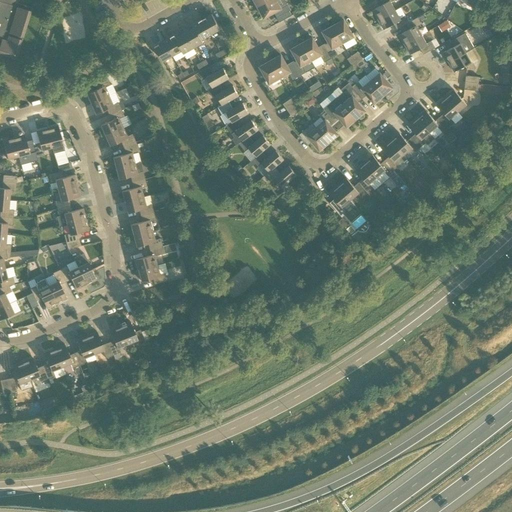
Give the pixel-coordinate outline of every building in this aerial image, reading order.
[(16,0),(0,0),(0,53),(16,58),(32,8),(16,3),(16,0)] [(292,16),(290,11),(291,11),(287,4),(280,7),(276,0),(272,0),(259,8),(264,18),(277,11),(282,21),(280,22),(279,22),(280,23),(292,16)] [(379,20),(396,11),(391,2),(394,0),(380,0),(383,5),(373,10),(379,20)] [(469,0),(467,5),(474,9),(478,0),(469,0)] [(406,24),(409,23),(405,16),(400,19),(396,11),(379,20),(384,30),(394,24),(397,30),(407,24),(406,24)] [(202,20),(211,35),(221,30),(212,15),(202,20)] [(405,45),(422,35),(417,27),(422,24),(418,18),(409,23),(406,24),(407,24),(409,30),(399,35),(405,45)] [(201,40),(202,40),(211,35),(202,20),(192,26),(194,28),(195,28),(201,40)] [(334,26),(343,43),(353,37),(344,20),(334,26)] [(334,48),(343,43),(334,26),(323,32),(330,44),(325,47),(331,59),(338,55),(334,48)] [(194,28),(185,33),(194,48),(204,43),(202,40),(201,40),(195,28),(194,28)] [(183,51),(182,51),(184,54),(194,48),(185,33),(176,38),(176,39),(183,51)] [(424,55),(425,54),(436,48),(432,41),(427,44),(422,35),(405,45),(411,55),(421,49),(424,55)] [(449,63),(466,53),(461,45),(466,42),(462,35),(450,42),(454,47),(443,53),(449,63)] [(175,36),(165,41),(173,56),(182,51),(183,51),(176,39),(176,38),(175,36)] [(331,59),(325,47),(320,50),(313,38),(302,44),(312,61),(321,56),(324,62),(331,59)] [(163,62),(173,56),(165,41),(155,47),(163,62)] [(303,66),(312,61),(302,44),(292,50),(299,62),(294,65),(300,76),(307,72),(303,66)] [(352,66),(363,58),(358,52),(348,59),(352,66)] [(151,62),(156,59),(152,53),(148,55),(151,62)] [(466,53),(449,63),(455,72),(472,63),(466,53)] [(281,56),(271,61),(280,78),(289,73),(293,80),(300,76),(294,65),(288,68),(281,56)] [(363,58),(352,66),(357,72),(367,65),(363,58)] [(270,84),(280,78),(271,61),(261,67),(270,84)] [(212,72),(210,67),(199,73),(203,80),(207,78),(212,88),(219,84),(229,79),(223,68),(211,75),(210,73),(212,72)] [(371,81),(384,96),(393,88),(380,73),(371,81)] [(465,83),(479,84),(480,77),(466,76),(465,83)] [(91,104),(109,96),(105,88),(111,85),(107,78),(95,83),(97,89),(87,94),(91,104)] [(375,104),(384,96),(371,81),(364,88),(358,82),(352,87),(361,97),(365,93),(375,104)] [(352,87),(349,83),(341,90),(343,93),(338,98),(356,119),(365,111),(356,101),(361,97),(352,87)] [(478,91),(479,84),(465,83),(465,90),(478,91)] [(217,96),(222,105),(229,102),(239,96),(233,86),(221,93),(220,91),(222,89),(222,90),(222,89),(219,84),(212,88),(208,90),(213,98),(217,96)] [(501,93),(501,94),(511,94),(511,88),(511,86),(480,84),(480,91),(501,93)] [(446,97),(459,112),(467,105),(462,99),(454,90),(446,97)] [(316,101),(312,95),(305,101),(308,106),(316,101)] [(109,115),(122,110),(118,103),(113,105),(109,96),(91,104),(96,114),(107,110),(109,115)] [(288,111),(298,103),(294,97),(283,104),(288,111)] [(451,118),(459,112),(446,97),(437,105),(445,113),(440,117),(449,128),(455,123),(451,118)] [(338,116),(346,126),(347,127),(356,119),(338,98),(324,109),(325,110),(334,120),(338,116)] [(221,116),(226,126),(232,123),(238,120),(249,113),(243,103),(231,110),(229,108),(232,107),(229,102),(222,105),(218,108),(222,115),(221,116)] [(298,103),(288,111),(292,117),(303,110),(298,103)] [(105,136),(123,128),(119,119),(125,117),(122,110),(109,115),(112,121),(101,126),(105,136)] [(329,124),(334,120),(325,110),(319,115),(324,121),(317,128),(329,143),(338,135),(329,124)] [(449,128),(440,117),(435,121),(426,110),(417,118),(430,133),(437,126),(443,133),(449,128)] [(209,114),(204,117),(208,126),(213,123),(209,114)] [(423,139),(430,133),(417,118),(409,125),(416,134),(412,138),(420,148),(426,143),(423,139)] [(236,145),(239,144),(243,141),(249,137),(259,130),(252,120),(240,129),(239,127),(241,125),(238,120),(232,123),(226,126),(235,138),(232,140),(236,145)] [(320,150),(329,143),(317,128),(313,124),(305,130),(299,135),(307,143),(311,140),(320,150)] [(58,126),(47,129),(52,148),(63,145),(63,143),(68,142),(66,135),(61,136),(58,126)] [(124,148),(137,143),(132,134),(127,137),(123,128),(105,136),(110,146),(121,141),(124,148)] [(43,150),(52,148),(47,129),(36,132),(39,143),(33,144),(37,157),(44,155),(43,150)] [(420,148),(412,138),(407,142),(399,133),(391,140),(404,155),(411,149),(414,153),(420,148)] [(37,157),(33,144),(28,146),(25,135),(14,138),(19,157),(28,154),(29,159),(37,157)] [(243,141),(239,144),(246,152),(249,149),(256,157),(262,152),(271,145),(263,136),(252,145),(251,143),(253,142),(253,141),(249,137),(243,141)] [(8,159),(19,157),(14,138),(3,140),(8,159)] [(396,161),(404,155),(391,140),(382,148),(390,156),(385,160),(394,171),(400,166),(396,161)] [(116,169),(135,164),(133,154),(141,152),(137,143),(124,148),(126,154),(113,158),(116,169)] [(253,160),(266,175),(269,172),(275,167),(284,160),(276,151),(265,160),(264,158),(266,157),(262,152),(256,157),(253,160)] [(394,171),(385,160),(380,164),(373,156),(364,163),(377,178),(384,172),(388,176),(399,189),(405,184),(394,171)] [(59,173),(62,172),(73,169),(71,162),(58,166),(59,172),(59,173)] [(145,179),(143,171),(141,162),(135,164),(116,169),(119,179),(130,176),(132,182),(145,179)] [(370,184),(377,178),(364,163),(356,170),(363,179),(359,183),(368,193),(374,188),(370,184)] [(269,172),(266,175),(262,178),(268,185),(275,179),(286,191),(290,187),(287,184),(297,175),(289,166),(279,175),(277,173),(279,172),(275,167),(269,172)] [(58,191),(77,186),(74,175),(63,178),(62,172),(59,173),(59,172),(48,175),(50,183),(56,182),(58,191)] [(368,193),(359,183),(354,187),(347,178),(338,185),(351,200),(358,194),(362,198),(368,193)] [(125,202),(144,197),(141,188),(147,187),(145,179),(132,182),(133,188),(122,191),(125,202)] [(19,183),(3,182),(2,188),(0,188),(0,199),(9,200),(10,191),(16,191),(16,184),(19,183)] [(344,207),(351,200),(338,185),(330,193),(337,202),(332,206),(341,216),(347,211),(344,207)] [(57,209),(70,205),(69,200),(80,197),(77,186),(58,191),(61,200),(55,201),(56,204),(57,209)] [(141,216),(154,213),(152,205),(146,207),(144,197),(125,202),(128,213),(139,210),(141,216)] [(9,210),(9,200),(0,199),(0,210),(0,211),(0,214),(0,216),(13,218),(14,210),(9,210)] [(67,224),(86,219),(83,208),(72,211),(70,205),(57,209),(59,217),(65,215),(67,224)] [(134,236),(153,231),(150,222),(156,220),(154,213),(141,216),(142,222),(131,225),(134,236)] [(13,226),(13,218),(0,216),(0,234),(7,235),(7,225),(13,226)] [(66,243),(79,240),(78,233),(89,230),(86,219),(67,224),(69,234),(64,235),(66,243)] [(149,250),(163,246),(161,239),(155,240),(153,231),(134,236),(136,247),(148,244),(149,250)] [(6,244),(7,235),(0,234),(0,252),(11,251),(11,245),(6,244)] [(79,240),(66,243),(68,249),(81,246),(79,240)] [(138,270),(157,265),(155,256),(165,254),(163,246),(149,250),(151,255),(136,260),(138,270)] [(11,251),(11,260),(32,259),(32,250),(11,251)] [(0,270),(5,269),(3,260),(10,258),(11,251),(0,252),(0,270)] [(101,256),(92,261),(95,267),(104,263),(101,256)] [(77,268),(86,285),(97,280),(88,262),(77,268)] [(157,265),(138,270),(141,281),(153,278),(154,284),(167,281),(165,273),(160,275),(157,265)] [(86,285),(77,268),(69,271),(67,266),(60,270),(66,282),(71,279),(76,290),(86,285)] [(9,286),(15,285),(13,277),(8,278),(5,269),(0,270),(0,281),(0,282),(2,288),(9,286)] [(61,285),(66,282),(60,270),(53,273),(57,282),(48,286),(57,304),(67,299),(61,285)] [(57,304),(48,286),(40,290),(37,285),(30,289),(33,293),(36,301),(42,298),(47,308),(57,304)] [(11,292),(9,286),(2,288),(0,288),(0,307),(9,303),(5,295),(11,292)] [(39,305),(36,301),(33,293),(26,296),(32,308),(39,305)] [(9,303),(0,307),(0,320),(14,314),(9,303)] [(120,326),(127,344),(136,340),(138,345),(146,343),(140,330),(135,332),(130,322),(120,326)] [(119,348),(127,344),(120,326),(110,330),(114,341),(108,343),(113,356),(121,353),(119,348)] [(113,356),(108,343),(102,345),(97,332),(87,336),(94,354),(103,351),(106,359),(113,356)] [(85,358),(94,354),(87,336),(76,340),(80,351),(75,353),(80,366),(87,363),(85,358)] [(80,366),(75,353),(69,355),(65,345),(55,349),(62,367),(71,364),(73,369),(80,366)] [(53,371),(62,367),(55,349),(44,353),(48,364),(43,366),(48,379),(55,376),(53,371)] [(48,379),(43,366),(37,368),(33,358),(22,362),(30,380),(38,377),(40,382),(48,379)] [(19,384),(30,380),(22,362),(12,366),(19,384)] [(7,379),(10,393),(17,391),(14,378),(7,379)] [(3,394),(10,393),(7,379),(0,381),(3,394)]
